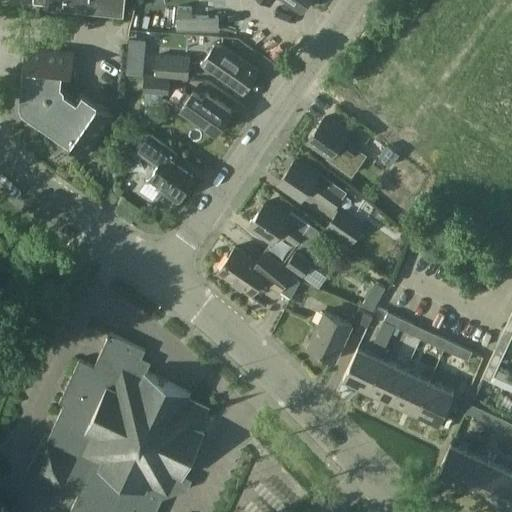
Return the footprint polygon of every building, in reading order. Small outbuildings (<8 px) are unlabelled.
[(124,12),(125,0),(32,0),(32,3),(124,12)] [(264,0),(270,4),(272,0),(285,0),(300,10),(306,0),(264,0)] [(214,44),(201,63),(243,93),(258,71),(221,45),(214,44)] [(60,88),(59,87),(61,71),(72,72),(74,53),(25,48),(19,102),(25,103),(28,109),(25,115),(85,156),(112,115),(82,95),(76,103),(62,94),(63,93),(63,92),(63,91),(62,90),(62,89),(61,88),(60,88)] [(157,56),(156,76),(187,78),(189,59),(157,56)] [(144,58),(127,57),(125,75),(143,76),(144,58)] [(145,77),(143,91),(169,94),(170,79),(145,77)] [(193,91),(180,108),(193,116),(192,118),(201,124),(202,122),(216,132),(231,110),(206,93),(203,98),(193,91)] [(324,117),(308,140),(330,156),(337,146),(350,156),(358,145),(344,136),(349,129),(335,120),(332,123),(324,117)] [(149,133),(136,152),(156,166),(146,180),(176,201),(193,176),(172,162),(177,154),(149,133)] [(397,154),(386,146),(377,158),(389,166),(397,154)] [(295,160),(279,182),(301,198),(307,189),(333,207),(345,190),(319,172),(306,162),(303,166),(295,160)] [(294,209),(290,214),(276,205),(274,208),(266,202),(250,225),(272,240),(278,231),(296,244),(311,222),(294,209)] [(364,225),(339,207),(327,225),(352,243),(364,225)] [(234,248),(218,271),(251,294),(260,281),(278,293),(291,273),(264,252),(256,263),(234,248)] [(295,252),(285,266),(302,277),(311,263),(295,252)] [(372,316),(357,309),(352,320),(366,327),(371,318),(372,316)] [(324,312),(307,348),(334,361),(351,325),(324,312)] [(400,319),(386,313),(382,322),(395,328),(400,319)] [(511,318),(509,317),(503,330),(511,335),(511,333),(511,318)] [(400,319),(395,328),(409,334),(413,325),(400,319)] [(140,359),(145,350),(109,333),(93,367),(78,360),(58,402),(63,404),(32,471),(78,493),(70,510),(73,511),(155,511),(161,499),(187,490),(186,489),(182,477),(204,431),(194,427),(201,410),(185,403),(190,393),(145,372),(140,359)] [(447,341),(434,335),(430,344),(443,350),(447,341)] [(460,348),(447,341),(443,350),(456,356),(460,348)] [(366,390),(381,358),(357,347),(342,379),(366,390)] [(493,351),(487,364),(496,368),(502,355),(493,351)] [(404,369),(381,358),(366,390),(389,401),(404,369)] [(487,364),(480,377),(489,381),(496,368),(487,364)] [(404,369),(389,401),(413,413),(428,381),(404,369)] [(511,376),(498,370),(492,382),(511,391),(511,376)] [(428,381),(413,413),(437,424),(452,392),(428,381)] [(488,424),(492,415),(479,409),(475,418),(488,424)] [(492,415),(488,424),(501,430),(505,422),(492,415)] [(436,475),(459,486),(474,455),(451,444),(436,475)] [(497,466),(474,455),(459,486),(483,497),(497,466)] [(483,497),(507,508),(511,496),(511,472),(497,466),(483,497)]
